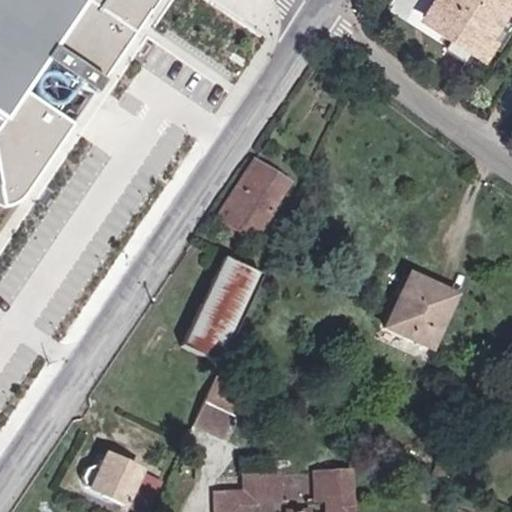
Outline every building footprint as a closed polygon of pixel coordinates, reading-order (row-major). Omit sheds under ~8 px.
[(0,0),(0,199),(13,199),(47,149),(138,14),(146,0),(0,0)] [(468,42),(477,32),(431,0),(423,0),(419,7),(468,42)] [(431,0),(477,32),(497,0),(431,0)] [(267,201),(260,194),(267,185),(279,192),(282,176),(277,171),(277,167),(254,151),(216,206),(227,215),(224,220),(236,229),(240,225),(247,231),(267,201)] [(174,333),(212,352),(255,262),(216,244),(174,333)] [(379,316),(427,343),(448,298),(420,284),(426,271),(406,262),(379,316)] [(448,298),(453,285),(426,271),(420,284),(448,298)] [(230,386),(202,373),(189,402),(216,415),(230,386)] [(212,422),(216,415),(189,402),(185,409),(212,422)] [(77,479),(120,502),(138,465),(103,448),(94,466),(85,463),(77,479)] [(254,483),(267,483),(266,463),(247,463),(247,454),(225,453),(225,466),(196,467),(197,495),(225,495),(225,505),(214,506),(213,511),(339,511),(339,456),(307,457),(308,483),(313,483),(313,503),(293,503),(293,490),(271,491),(271,503),(253,502),(254,483)] [(120,502),(138,510),(155,473),(138,465),(120,502)]
